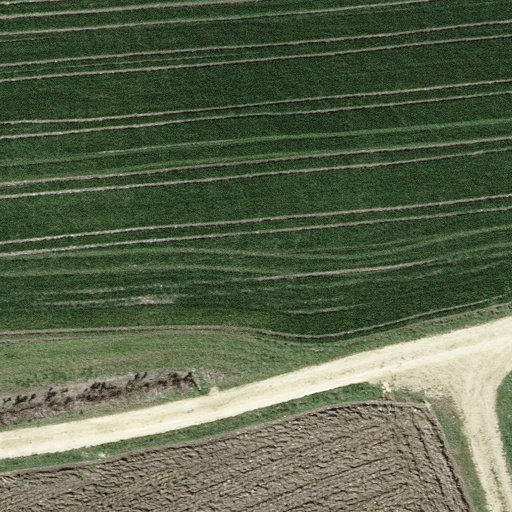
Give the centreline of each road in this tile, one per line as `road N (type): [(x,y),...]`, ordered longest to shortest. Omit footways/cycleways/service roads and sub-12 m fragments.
road 1 (track): [(511,331),(174,416),(0,444)]
road 2 (track): [(455,344),(505,511)]
